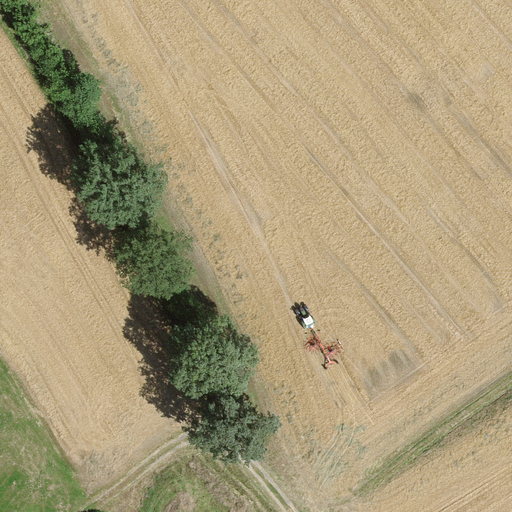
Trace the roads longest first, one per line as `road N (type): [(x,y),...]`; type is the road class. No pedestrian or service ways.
road 1 (track): [(241,436),(88,112),(18,0)]
road 2 (track): [(110,511),(214,435),(241,436),(256,447),(306,511)]
